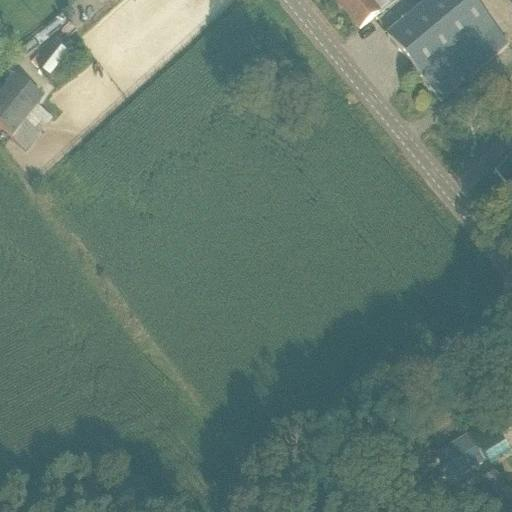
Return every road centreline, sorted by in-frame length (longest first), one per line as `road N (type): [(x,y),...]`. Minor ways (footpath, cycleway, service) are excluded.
road 1 (tertiary): [(511,269),(289,0)]
road 2 (track): [(265,511),(511,385)]
